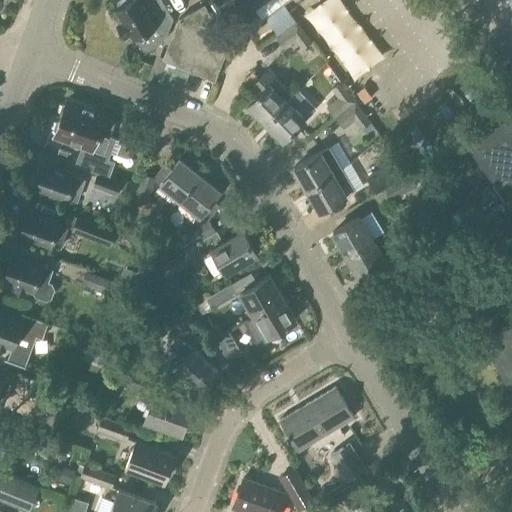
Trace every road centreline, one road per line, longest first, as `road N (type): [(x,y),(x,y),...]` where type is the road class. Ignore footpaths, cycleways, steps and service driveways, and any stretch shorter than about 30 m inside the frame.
road 1 (unclassified): [(27,56),(217,128),(348,338)]
road 2 (residential): [(192,511),(237,410),(348,338)]
road 3 (unclassified): [(348,338),(455,511)]
